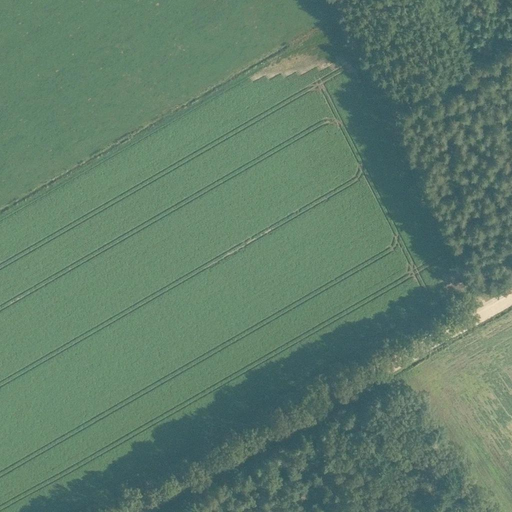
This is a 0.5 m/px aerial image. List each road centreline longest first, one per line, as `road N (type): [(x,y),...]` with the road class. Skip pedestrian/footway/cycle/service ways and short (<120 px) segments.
road 1 (track): [(138,511),(511,296)]
road 2 (track): [(326,0),(379,105),(511,32)]
road 3 (track): [(379,105),(482,313)]
road 4 (track): [(345,380),(433,511)]
